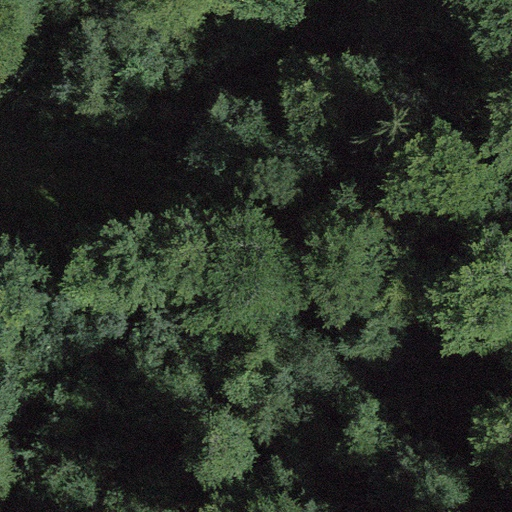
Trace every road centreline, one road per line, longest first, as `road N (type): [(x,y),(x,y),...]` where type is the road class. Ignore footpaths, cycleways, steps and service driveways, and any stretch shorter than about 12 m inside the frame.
road 1 (track): [(511,414),(453,431),(406,327),(339,99),(142,42),(70,0)]
road 2 (track): [(511,232),(431,239),(129,189),(19,156),(26,206)]
